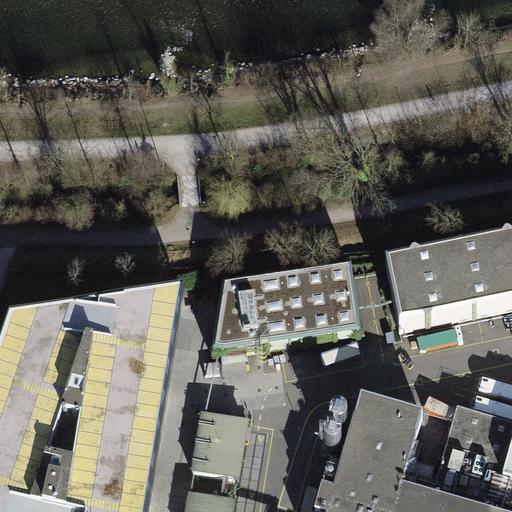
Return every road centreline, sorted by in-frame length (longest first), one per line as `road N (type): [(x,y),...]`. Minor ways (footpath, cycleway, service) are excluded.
road 1 (track): [(511,92),(183,145)]
road 2 (track): [(194,234),(511,182)]
road 3 (track): [(0,150),(183,145)]
